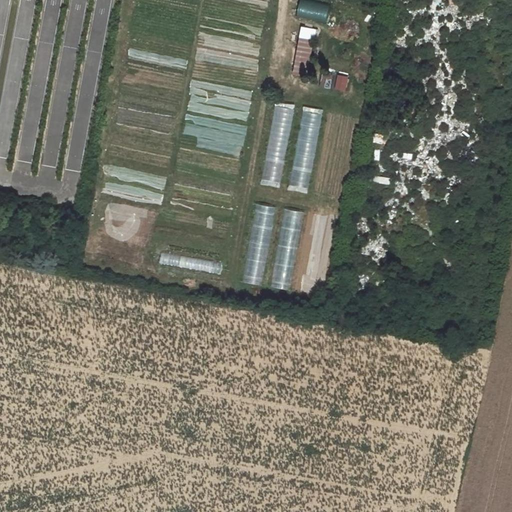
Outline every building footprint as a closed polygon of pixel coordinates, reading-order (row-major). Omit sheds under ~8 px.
[(307,19),(325,21),(327,4),(309,2),(307,19)] [(297,27),(296,67),(311,67),(311,27),(297,27)] [(282,179),(290,108),(274,106),(268,153),(274,153),(273,161),(274,162),(273,178),(282,179)] [(310,186),(319,113),(302,111),(295,161),(294,161),(291,184),(310,186)] [(261,283),(275,207),(256,203),(242,279),(261,283)] [(273,287),(293,289),(301,210),(281,208),(273,287)]
